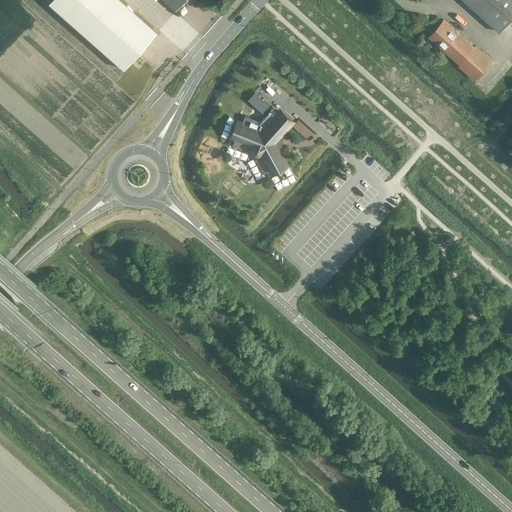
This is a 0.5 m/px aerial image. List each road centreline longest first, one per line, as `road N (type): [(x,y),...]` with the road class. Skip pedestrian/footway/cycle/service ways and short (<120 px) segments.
road 1 (tertiary): [(511,511),(193,225)]
road 2 (primary): [(272,511),(0,271)]
road 3 (primary): [(0,311),(226,511)]
road 4 (tertiary): [(176,110),(202,66),(261,0)]
